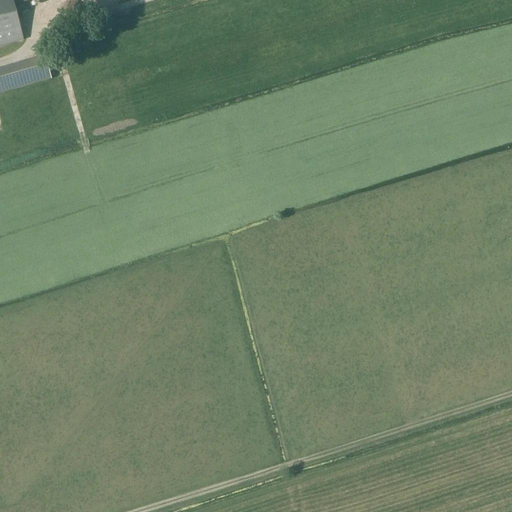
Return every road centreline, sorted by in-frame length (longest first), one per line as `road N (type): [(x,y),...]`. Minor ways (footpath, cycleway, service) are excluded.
road 1 (track): [(140,511),(511,396)]
road 2 (track): [(0,57),(25,51),(66,10),(145,0)]
